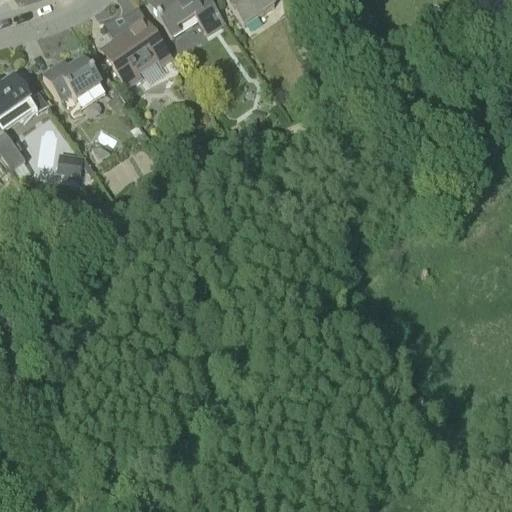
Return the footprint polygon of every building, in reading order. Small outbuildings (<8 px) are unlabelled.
[(162,0),(148,10),(170,43),(197,25),(206,38),(224,26),(206,0),(200,0),(195,4),(192,0),(162,0)] [(223,0),(243,30),(273,10),(267,1),(268,0),(223,0)] [(100,53),(120,83),(133,75),(136,80),(158,65),(161,70),(172,62),(141,17),(128,26),(132,32),(100,53)] [(42,82),(60,108),(71,101),(76,108),(100,91),(93,81),(94,80),(84,64),(69,74),(64,67),(42,82)] [(208,89),(197,73),(185,80),(197,97),(208,89)] [(31,86),(27,89),(22,83),(17,86),(14,82),(1,91),(0,89),(0,124),(29,105),(37,117),(47,110),(31,86)] [(123,109),(115,99),(106,106),(115,116),(123,109)] [(198,141),(201,130),(189,126),(186,137),(198,141)] [(138,129),(130,134),(138,147),(146,142),(138,129)] [(25,167),(5,139),(0,142),(0,161),(11,177),(25,167)] [(80,182),(83,161),(59,158),(56,179),(80,182)]
